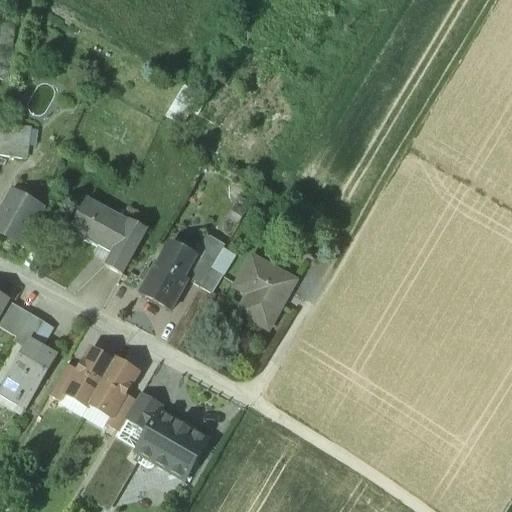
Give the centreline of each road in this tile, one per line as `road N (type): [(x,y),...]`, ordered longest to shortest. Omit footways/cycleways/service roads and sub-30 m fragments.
road 1 (track): [(491,0),(332,264)]
road 2 (residential): [(0,265),(250,402)]
road 3 (track): [(250,402),(419,511)]
